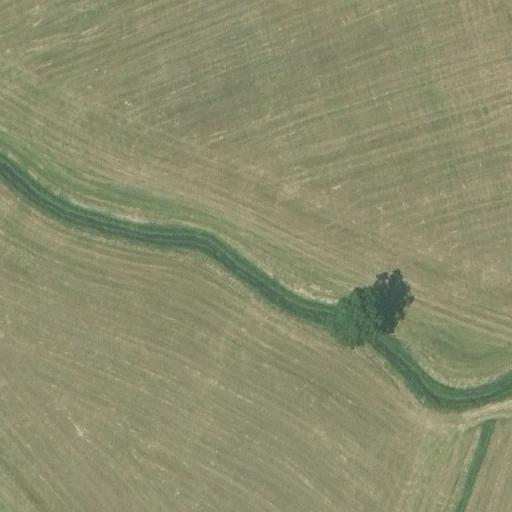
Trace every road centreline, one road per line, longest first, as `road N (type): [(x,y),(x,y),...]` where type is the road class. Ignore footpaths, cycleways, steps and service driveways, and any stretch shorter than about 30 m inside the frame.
road 1 (track): [(511,349),(467,340),(298,269)]
road 2 (track): [(511,415),(476,415),(396,442)]
